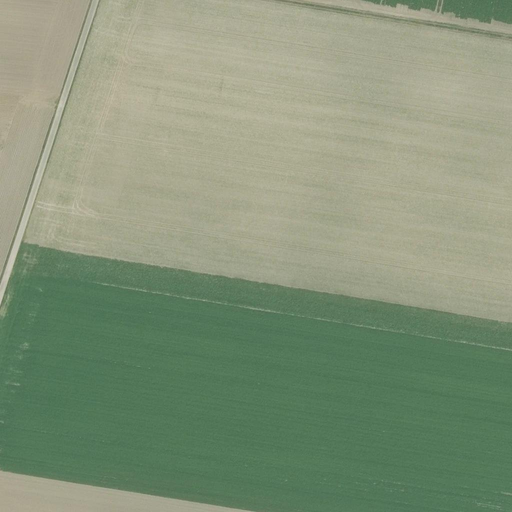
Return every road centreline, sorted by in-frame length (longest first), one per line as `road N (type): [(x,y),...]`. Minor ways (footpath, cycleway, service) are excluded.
road 1 (track): [(0,296),(96,0)]
road 2 (track): [(270,0),(511,38)]
